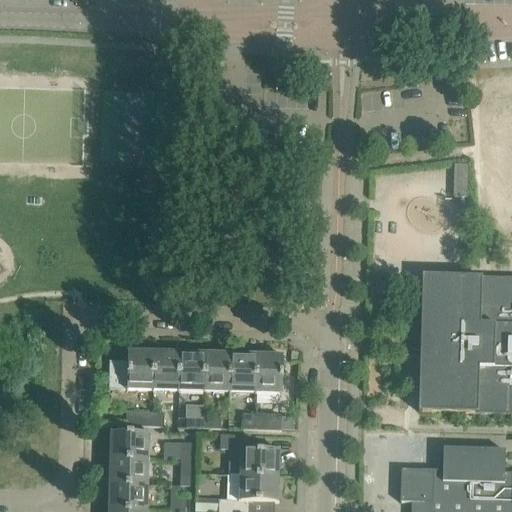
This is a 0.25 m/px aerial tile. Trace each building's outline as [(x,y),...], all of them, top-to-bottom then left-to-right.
[(511,90),(492,92),(495,125),(489,125),(496,229),(511,227),(511,90)] [(212,124),(202,124),(201,148),(211,148),(212,124)] [(468,193),(470,165),(459,165),(458,193),(468,193)] [(511,416),(511,279),(422,277),(420,338),(425,338),(424,352),(420,352),(418,414),(511,416)] [(109,391),(127,392),(127,393),(153,394),(154,353),(128,353),(127,365),(110,364),(109,391)] [(179,394),(180,354),(154,353),(153,394),(179,394)] [(204,395),(205,355),(180,354),(179,394),(204,395)] [(205,355),(204,395),(230,396),(231,356),(205,355)] [(256,356),(231,356),(230,396),(255,397),(256,356)] [(255,397),(281,397),(283,357),(256,356),(255,397)] [(126,428),(152,429),(152,415),(126,414),(126,428)] [(152,415),(152,429),(164,429),(164,415),(152,415)] [(243,418),(243,431),(243,432),(254,432),(255,418),(243,418)] [(281,419),(255,418),(254,432),(281,433),(281,419)] [(203,430),(203,421),(187,420),(186,430),(203,430)] [(203,421),(203,430),(220,431),(221,421),(203,421)] [(109,461),(150,462),(150,435),(110,434),(109,461)] [(231,476),(231,477),(279,478),(280,452),(250,451),(250,438),(230,437),(220,437),(220,452),(240,452),(239,476),(231,476)] [(181,445),(181,463),(191,463),(191,445),(181,445)] [(511,511),(511,475),(504,475),(505,452),(443,451),(442,473),(401,472),(400,504),(421,505),(420,511),(511,511)] [(109,461),(109,486),(149,487),(150,462),(109,461)] [(191,463),(181,463),(180,479),(190,480),(191,463)] [(279,505),(279,478),(231,477),(230,502),(218,502),(218,511),(248,511),(248,504),(279,505)] [(114,511),(148,511),(149,487),(109,486),(108,511),(114,511)] [(170,498),(169,511),(189,511),(190,499),(181,499),(181,491),(171,490),(170,498)]
